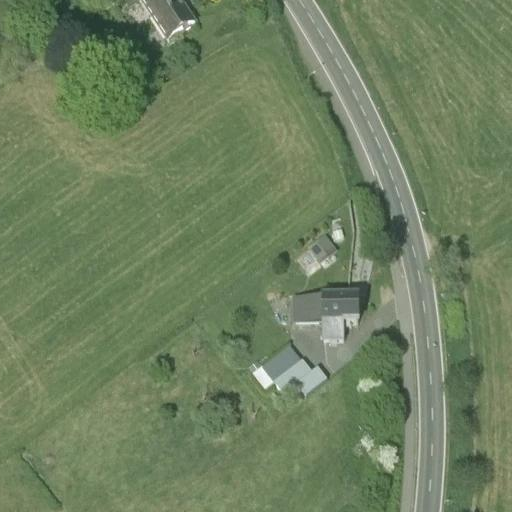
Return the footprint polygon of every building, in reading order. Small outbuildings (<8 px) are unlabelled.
[(169,47),(196,29),(179,4),(185,0),(143,0),(140,2),(169,47)] [(333,260),(325,249),(313,258),(322,269),(333,260)] [(355,261),(352,275),(371,278),(373,265),(355,261)] [(362,333),(362,307),(297,307),(298,334),(326,334),(326,348),(345,348),(345,333),(362,333)] [(276,392),(301,373),(288,358),(264,378),(276,392)] [(307,405),(328,389),(319,378),(313,383),(303,371),(301,373),(276,392),(285,405),(298,395),(307,405)]
